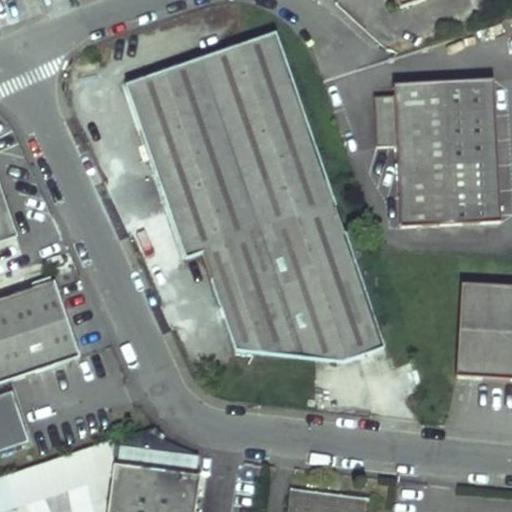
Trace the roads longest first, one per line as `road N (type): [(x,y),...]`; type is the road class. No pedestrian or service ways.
road 1 (residential): [(12,52),(164,385),(187,414),(230,428),(511,462)]
road 2 (residential): [(12,52),(148,0)]
